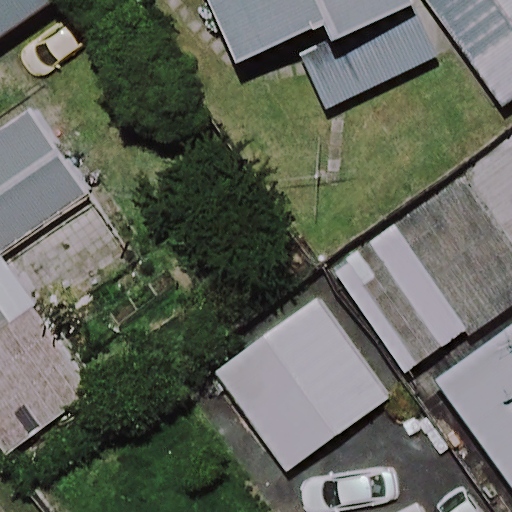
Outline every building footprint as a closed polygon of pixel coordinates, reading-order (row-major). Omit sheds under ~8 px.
[(0,0),(0,40),(53,0),(0,0)] [(442,59),(417,0),(205,0),(234,69),(295,43),(324,109),(442,59)] [(511,100),(511,0),(500,0),(511,17),(511,34),(472,61),(503,107),(511,100)] [(80,198),(21,116),(0,132),(0,242),(6,252),(80,198)] [(511,297),(511,241),(464,178),(335,277),(410,375),(511,297)] [(122,274),(93,222),(13,268),(42,319),(122,274)] [(392,399),(319,300),(216,376),(290,475),(392,399)] [(42,319),(33,307),(0,330),(0,444),(7,454),(94,391),(42,319)] [(511,331),(440,384),(511,482),(511,331)] [(428,511),(424,503),(405,511),(428,511)]
